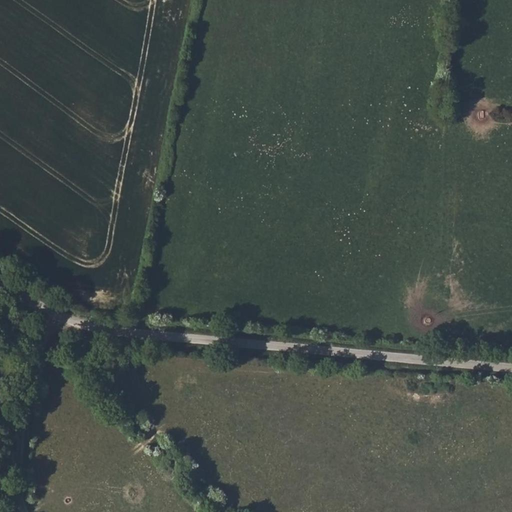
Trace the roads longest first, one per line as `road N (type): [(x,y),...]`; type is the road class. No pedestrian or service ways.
road 1 (unclassified): [(511,372),(101,331),(53,318)]
road 2 (unclassified): [(21,511),(28,410),(53,318)]
